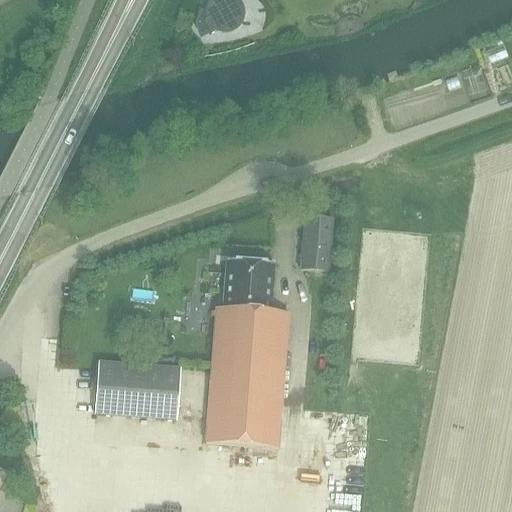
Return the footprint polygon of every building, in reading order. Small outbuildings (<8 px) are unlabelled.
[(198,22),(195,23),(197,27),(200,33),(202,36),(210,31),(219,35),(226,36),(236,31),(242,21),(243,9),(238,2),(235,0),(211,0),(207,6),(205,12),(204,19),(198,22)] [(328,273),(332,222),(305,219),(300,271),(328,273)] [(271,315),(275,267),(225,263),(222,311),(216,310),(206,445),(278,451),(288,316),(271,315)] [(99,364),(95,417),(176,424),(180,374),(180,371),(99,364)] [(176,424),(201,425),(205,377),(180,374),(176,424)]
